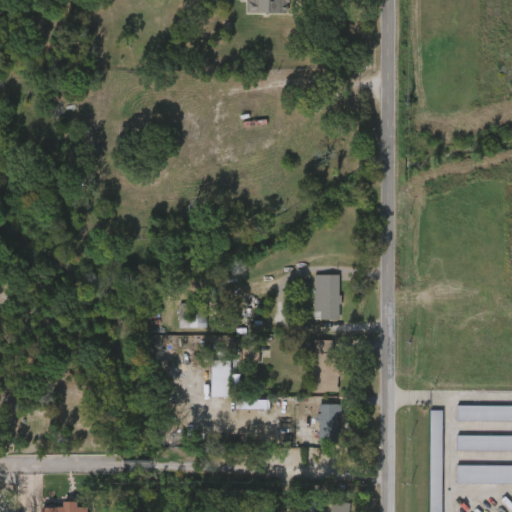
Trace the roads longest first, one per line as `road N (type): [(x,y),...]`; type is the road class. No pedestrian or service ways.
road 1 (tertiary): [(388,0),(388,511)]
road 2 (residential): [(389,473),(158,471)]
